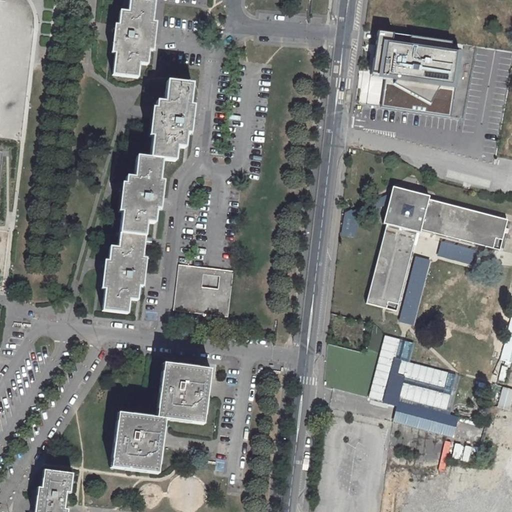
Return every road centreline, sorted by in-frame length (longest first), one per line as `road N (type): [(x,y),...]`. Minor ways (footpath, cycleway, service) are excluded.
road 1 (unclassified): [(346,9),(306,357)]
road 2 (unknown): [(94,8),(87,56),(120,100),(121,122),(80,267),(42,316)]
road 3 (residential): [(42,316),(191,348),(306,357)]
road 4 (unknown): [(326,511),(334,445),(340,431),(357,427),(372,444),(364,511)]
road 5 (unclassified): [(306,357),(289,511)]
